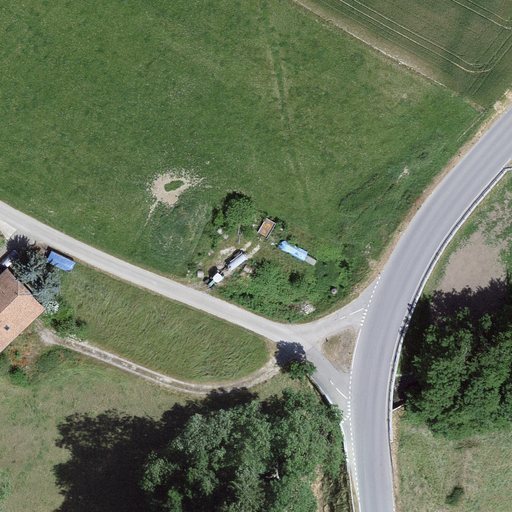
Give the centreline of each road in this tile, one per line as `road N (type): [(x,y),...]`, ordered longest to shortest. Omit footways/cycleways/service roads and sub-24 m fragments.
road 1 (unclassified): [(300,341),(111,265),(0,209)]
road 2 (track): [(44,336),(185,388),(212,390),(266,374),(300,341)]
road 3 (tertiary): [(511,131),(429,229),(393,293)]
road 4 (tertiary): [(393,293),(374,363),(370,421)]
